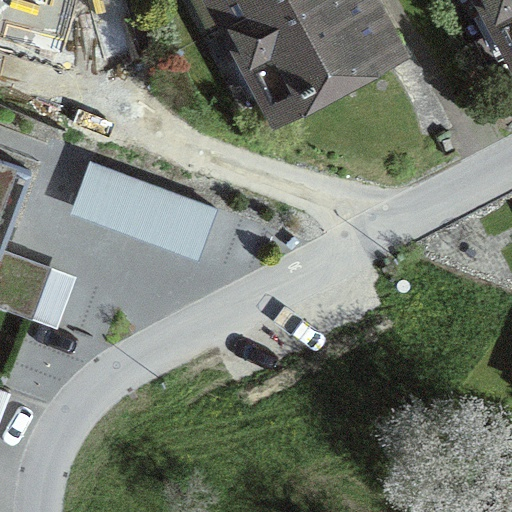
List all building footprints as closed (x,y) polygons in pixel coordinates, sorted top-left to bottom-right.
[(65,42),(77,0),(0,0),(0,39),(4,40),(8,25),(65,42)] [(213,0),(272,110),(389,47),(363,0),(213,0)] [(511,0),(482,0),(511,55),(511,0)] [(196,255),(213,207),(90,162),(73,209),(196,255)] [(0,247),(27,174),(0,163),(0,247)]
